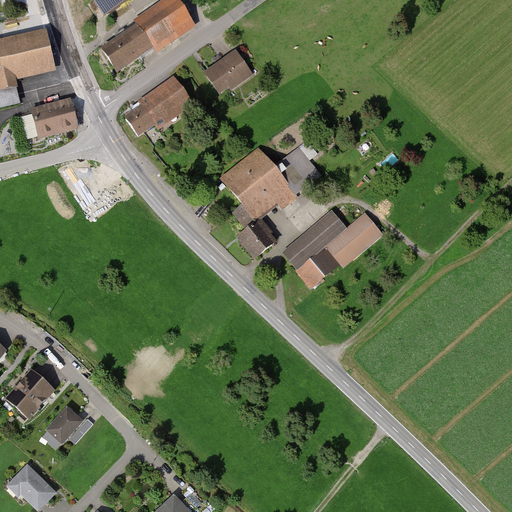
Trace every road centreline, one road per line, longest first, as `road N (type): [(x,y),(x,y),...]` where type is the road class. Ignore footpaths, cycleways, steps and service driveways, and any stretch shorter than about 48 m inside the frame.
road 1 (secondary): [(479,511),(206,251),(111,139)]
road 2 (residential): [(0,318),(69,371),(140,447),(78,511)]
road 3 (track): [(328,367),(511,183)]
road 4 (unclassified): [(95,111),(257,0)]
road 5 (track): [(323,206),(357,202),(432,262)]
